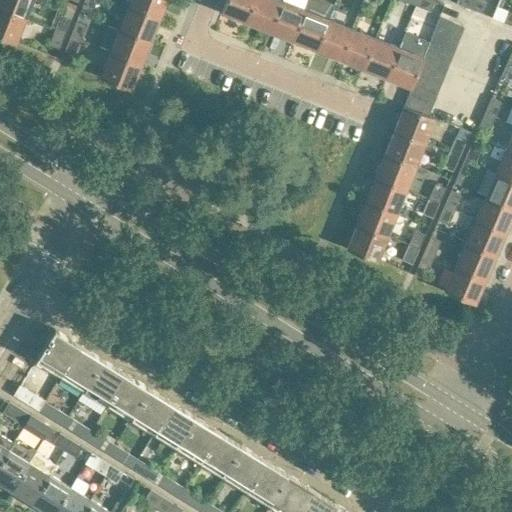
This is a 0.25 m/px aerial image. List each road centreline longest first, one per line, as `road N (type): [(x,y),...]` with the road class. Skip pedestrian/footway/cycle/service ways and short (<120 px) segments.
road 1 (residential): [(404,511),(33,281)]
road 2 (tertiary): [(446,401),(95,181)]
road 3 (tertiary): [(80,204),(432,422)]
road 4 (residential): [(373,117),(194,44),(211,0)]
road 5 (residential): [(446,401),(511,294)]
